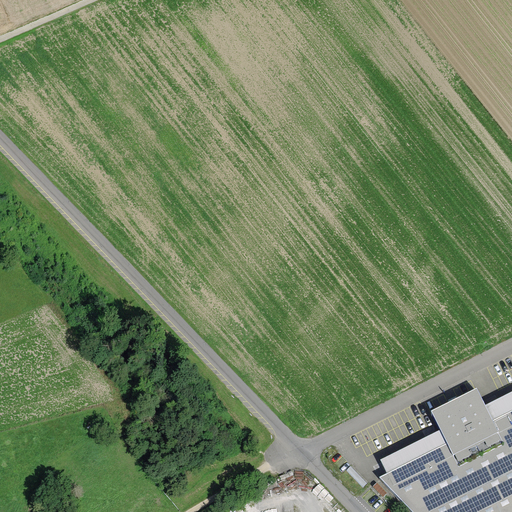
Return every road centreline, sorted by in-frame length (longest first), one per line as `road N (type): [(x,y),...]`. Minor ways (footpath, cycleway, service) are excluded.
road 1 (unclassified): [(0,147),(295,452)]
road 2 (unclassified): [(295,452),(511,345)]
road 3 (track): [(189,511),(295,452)]
